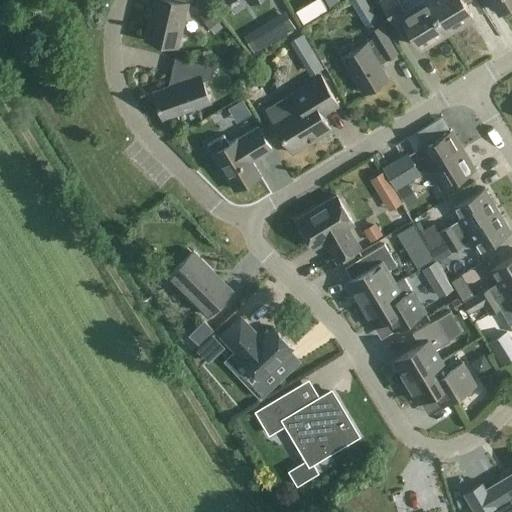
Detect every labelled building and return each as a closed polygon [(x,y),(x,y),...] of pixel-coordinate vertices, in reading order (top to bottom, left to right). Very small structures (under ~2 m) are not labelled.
[(188,3),(195,4),(196,0),(153,0),(145,39),(178,47),(188,3)] [(363,21),(374,15),(364,0),(351,0),(363,21)] [(447,31),(428,0),(421,0),(405,10),(398,0),(381,0),(380,1),(395,26),(405,20),(421,47),(447,31)] [(428,0),(447,31),(473,16),(463,0),(428,0)] [(511,0),(491,0),(499,12),(511,3),(511,0)] [(379,63),(396,53),(380,25),(370,31),(374,38),(342,57),(363,93),(388,78),(379,63)] [(203,81),(211,77),(214,66),(175,57),(168,86),(153,91),(163,119),(210,102),(203,81)] [(321,76),(293,93),(292,91),(289,93),(290,95),(292,93),(298,104),(272,119),(293,153),(331,130),(321,113),(337,103),(321,76)] [(238,137),(229,143),(224,133),(207,144),(234,189),(260,174),(252,160),(271,148),(258,126),(238,138),(238,137)] [(431,169),(462,150),(450,130),(419,149),(431,169)] [(406,150),(378,162),(388,186),(416,174),(406,150)] [(462,150),(431,169),(443,189),(474,170),(462,150)] [(412,183),(405,188),(398,193),(405,203),(419,194),(412,183)] [(432,250),(498,210),(485,188),(452,207),(459,219),(426,240),(432,250)] [(337,260),(360,247),(348,227),(353,223),(336,195),(296,220),(313,248),(325,241),(337,260)] [(438,260),(452,251),(471,239),(479,252),(511,232),(498,210),(432,250),(438,260)] [(360,304),(395,283),(387,270),(397,265),(384,244),(358,259),(364,271),(347,281),(360,304)] [(207,315),(227,295),(217,285),(220,282),(210,273),(213,270),(193,250),(167,276),(207,315)] [(469,313),(484,304),(511,287),(511,257),(490,270),(497,282),(463,303),(469,313)] [(402,295),(395,283),(360,304),(374,326),(391,315),(399,327),(425,311),(412,290),(402,295)] [(511,287),(484,304),(490,314),(510,302),(511,306),(511,315),(507,320),(511,328),(511,287)] [(259,379),(293,347),(273,327),(262,338),(241,316),(220,336),(241,358),(240,359),(259,379)] [(406,381),(441,360),(435,349),(450,340),(436,318),(412,333),(419,345),(394,360),(406,381)] [(208,362),(224,347),(212,333),(195,349),(208,362)] [(448,371),(441,360),(406,381),(419,402),(444,386),(452,398),(476,384),(463,362),(448,371)] [(330,391),(303,407),(298,405),(290,392),(257,411),(270,433),(286,423),(294,437),(296,436),(310,461),(326,452),(327,454),(356,436),(346,420),(349,419),(338,401),(336,402),(330,391)] [(511,468),(501,476),(511,493),(511,468)] [(482,479),(464,491),(476,511),(511,511),(511,493),(501,476),(486,485),(482,479)]
